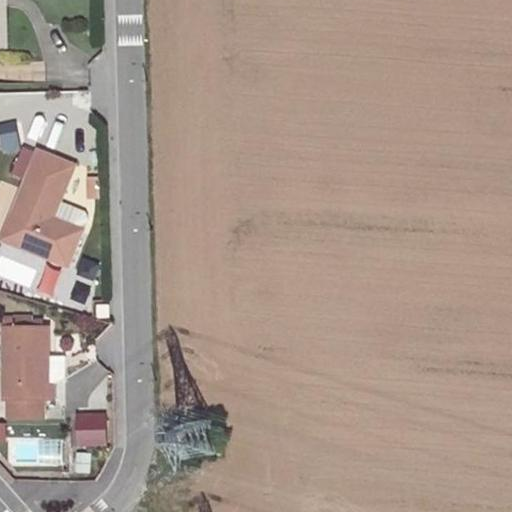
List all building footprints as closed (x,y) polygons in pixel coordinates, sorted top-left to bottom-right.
[(39,154),(3,243),(68,269),(79,242),(58,233),(54,222),(74,168),(39,154)] [(58,233),(79,242),(83,233),(54,222),(58,233)] [(100,309),(100,320),(109,320),(109,308),(100,309)] [(4,330),(3,404),(7,404),(42,404),(53,403),(53,387),(47,387),(48,331),(4,330)] [(42,404),(7,404),(7,421),(42,421),(42,404)] [(78,414),(79,447),(110,445),(108,412),(78,414)]
